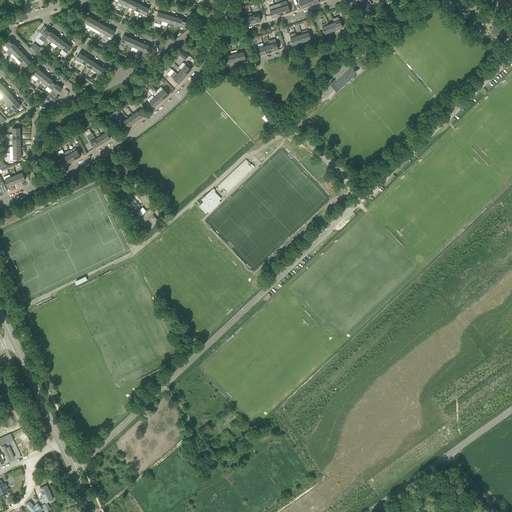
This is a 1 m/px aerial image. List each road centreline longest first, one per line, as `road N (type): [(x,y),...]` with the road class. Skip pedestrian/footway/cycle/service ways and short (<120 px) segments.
road 1 (unclassified): [(511,55),(71,468)]
road 2 (residential): [(33,189),(134,132),(203,65)]
road 3 (secondary): [(71,468),(0,311)]
road 4 (residential): [(203,65),(273,55),(364,23)]
road 5 (track): [(195,430),(97,511)]
